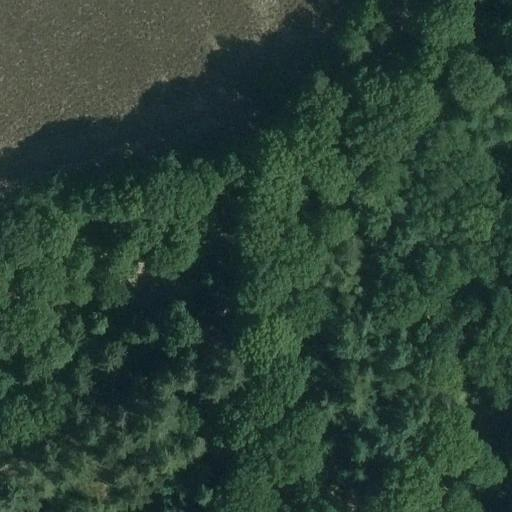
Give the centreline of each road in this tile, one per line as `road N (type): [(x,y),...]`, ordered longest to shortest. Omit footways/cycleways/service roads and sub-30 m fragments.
road 1 (track): [(422,0),(377,55),(292,111),(270,511)]
road 2 (track): [(292,111),(0,197)]
